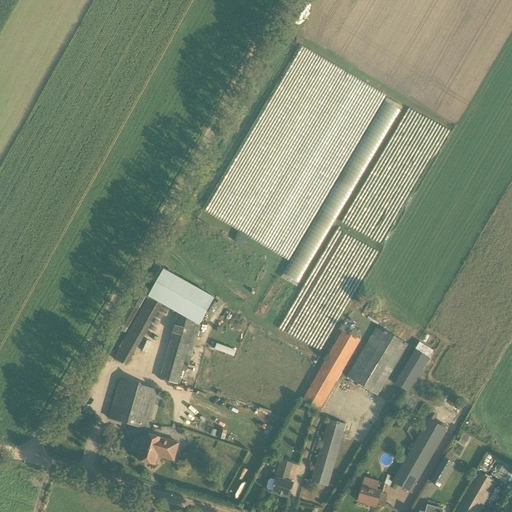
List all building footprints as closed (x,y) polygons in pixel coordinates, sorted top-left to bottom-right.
[(379,115),(393,123),(401,107),(387,99),(379,115)] [(295,252),(282,278),(298,286),(314,256),(307,252),(305,257),(295,252)] [(277,369),(311,308),(272,286),(277,278),(248,261),(243,270),(233,264),(214,297),(165,269),(149,297),(179,314),(195,323),(277,369)] [(195,323),(179,314),(160,379),(178,384),(195,323)] [(377,396),(408,345),(377,326),(346,377),(377,396)] [(317,414),(360,340),(343,330),(300,404),(317,414)] [(408,392),(429,358),(434,349),(421,341),(394,384),(408,392)] [(216,343),(214,349),(233,355),(236,350),(216,343)] [(133,353),(121,346),(114,359),(127,366),(133,353)] [(147,429),(158,391),(120,380),(109,418),(147,429)] [(404,402),(414,408),(419,399),(408,393),(404,402)] [(393,483),(411,493),(447,429),(445,428),(441,426),(429,419),(392,482),(393,483)] [(329,420),(311,482),(328,486),(346,425),(329,420)] [(449,445),(453,435),(448,433),(444,443),(449,445)] [(145,434),(138,460),(155,465),(157,456),(174,461),(179,443),(145,434)] [(464,446),(468,441),(462,437),(459,443),(464,446)] [(444,458),(431,481),(440,487),(454,464),(444,458)] [(279,466),(272,493),(289,498),(293,483),(286,481),(287,475),(289,476),(291,469),(279,466)] [(478,473),(455,511),(479,511),(496,483),(478,473)] [(365,478),(363,486),(358,502),(376,507),(377,503),(384,505),(388,495),(380,492),(377,490),(380,482),(365,478)]
